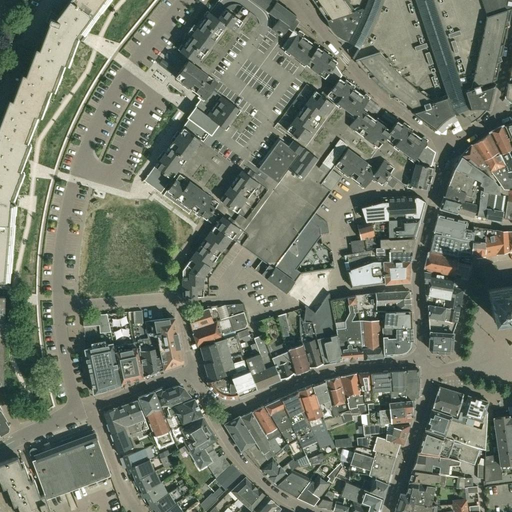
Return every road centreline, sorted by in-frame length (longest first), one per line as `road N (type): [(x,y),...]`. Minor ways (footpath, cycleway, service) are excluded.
road 1 (residential): [(58,307),(66,207),(85,148),(124,75),(184,0)]
road 2 (residential): [(316,511),(281,498),(234,453),(192,368)]
road 3 (residential): [(192,368),(175,300),(58,307)]
